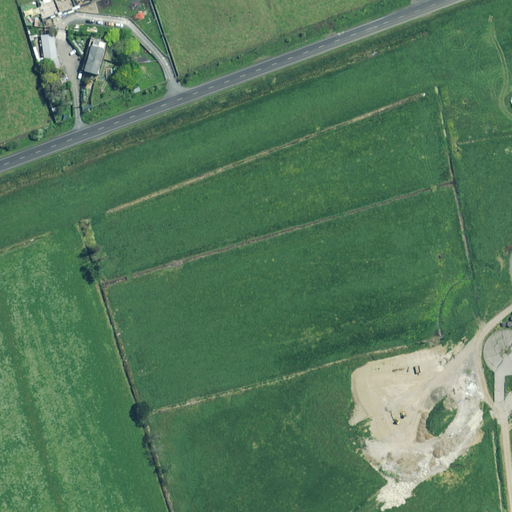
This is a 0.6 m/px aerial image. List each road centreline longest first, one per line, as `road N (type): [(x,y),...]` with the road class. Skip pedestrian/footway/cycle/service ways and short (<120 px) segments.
road 1 (secondary): [(440,0),(0,165)]
road 2 (track): [(511,511),(501,399),(511,388)]
